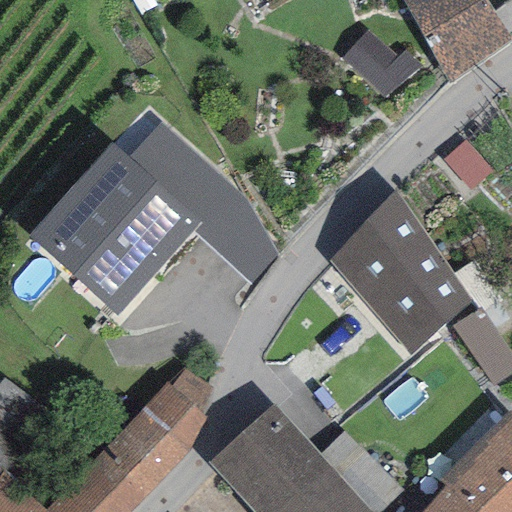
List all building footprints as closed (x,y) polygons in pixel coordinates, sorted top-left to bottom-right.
[(511,42),(485,0),(400,0),(400,1),(450,82),(511,43),(511,42)] [(397,59),(366,33),(340,61),(384,98),(419,66),(404,51),(397,59)] [(243,198),(145,111),(111,142),(27,237),(116,318),(191,231),(254,290),(279,256),(243,198)] [(470,303),(394,191),(328,262),(410,355),(470,303)] [(511,375),(511,356),(479,308),(451,326),(492,388),(511,375)] [(185,370),(170,386),(200,415),(212,390),(185,370)] [(63,424),(2,379),(0,382),(0,475),(2,470),(18,485),(63,424)] [(0,475),(0,511),(128,511),(189,449),(206,420),(200,415),(170,386),(166,382),(45,510),(18,485),(2,470),(0,475)] [(367,511),(272,400),(210,464),(252,511),(367,511)] [(511,511),(511,418),(508,414),(439,482),(444,487),(468,511),(511,511)] [(468,511),(444,487),(423,511),(468,511)]
